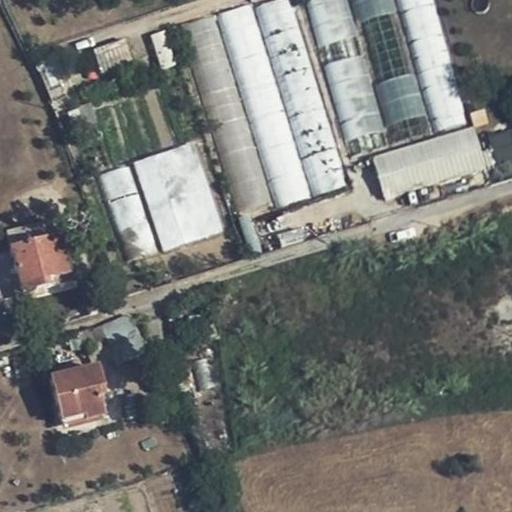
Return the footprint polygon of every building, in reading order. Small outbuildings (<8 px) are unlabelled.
[(348,184),(289,0),(283,0),(260,7),(319,193),(348,184)] [(386,132),(349,0),(311,0),(351,142),(386,132)] [(431,133),(393,0),(357,0),(397,143),(431,133)] [(469,122),(433,0),(401,0),(439,130),(469,122)] [(311,196),(252,5),(222,14),(282,205),(311,196)] [(273,200),(217,17),(187,26),(243,209),(273,200)] [(174,57),(168,41),(159,43),(164,61),(174,57)] [(53,64),(38,69),(48,94),(52,100),(63,96),(53,64)] [(476,129),(377,158),(389,199),(487,169),(476,129)] [(511,132),(496,139),(504,159),(511,155),(511,132)] [(224,232),(194,144),(137,163),(167,251),(224,232)] [(157,250),(129,168),(102,177),(130,259),(157,250)] [(29,245),(45,241),(43,236),(27,240),(29,245)] [(58,237),(45,241),(29,245),(9,249),(20,294),(70,282),(58,237)] [(108,346),(136,334),(130,319),(127,317),(101,329),(108,346)] [(98,351),(108,346),(101,329),(90,334),(98,351)] [(96,394),(103,392),(98,372),(48,384),(58,427),(81,421),(82,426),(102,421),(96,394)] [(109,419),(103,392),(96,394),(102,421),(109,419)]
